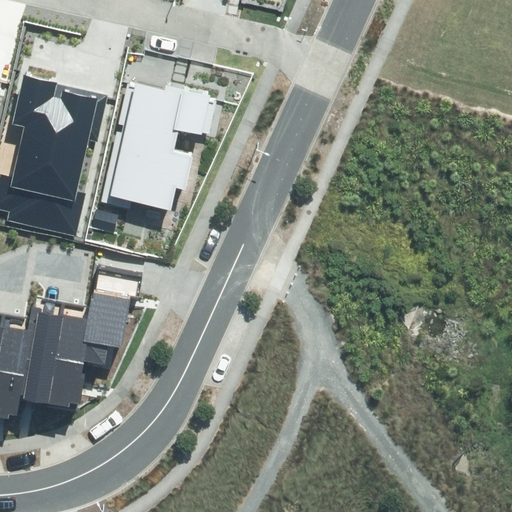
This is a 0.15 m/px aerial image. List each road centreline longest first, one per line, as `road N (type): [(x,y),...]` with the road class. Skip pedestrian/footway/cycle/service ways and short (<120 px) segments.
road 1 (residential): [(0,495),(75,487),(138,446),(182,383),(329,66)]
road 2 (residential): [(79,0),(271,40),(329,66)]
